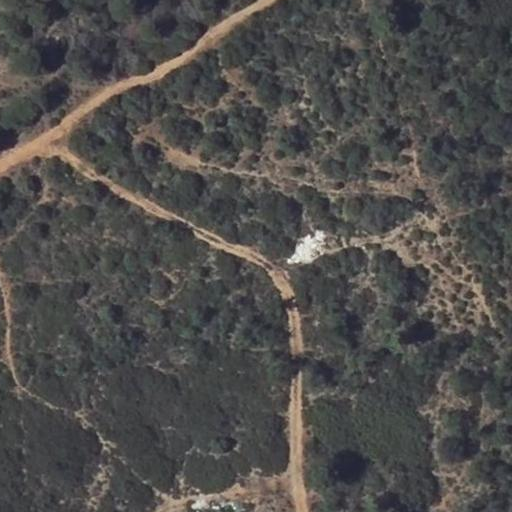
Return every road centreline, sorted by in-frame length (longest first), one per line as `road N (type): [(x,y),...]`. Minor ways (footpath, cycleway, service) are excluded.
road 1 (track): [(39,133),(71,160),(271,268),(296,317),(293,404),(305,511)]
road 2 (track): [(0,158),(205,38),(251,0)]
